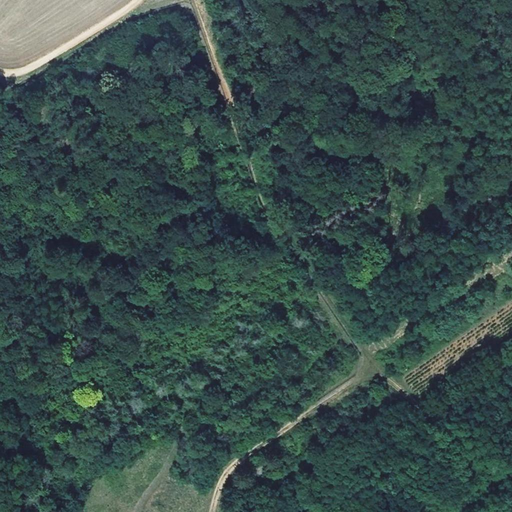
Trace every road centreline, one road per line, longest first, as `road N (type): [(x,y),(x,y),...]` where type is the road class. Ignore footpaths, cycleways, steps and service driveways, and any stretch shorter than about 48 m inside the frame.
road 1 (track): [(173,0),(193,4),(268,225),(379,370)]
road 2 (track): [(135,0),(37,59),(0,67)]
